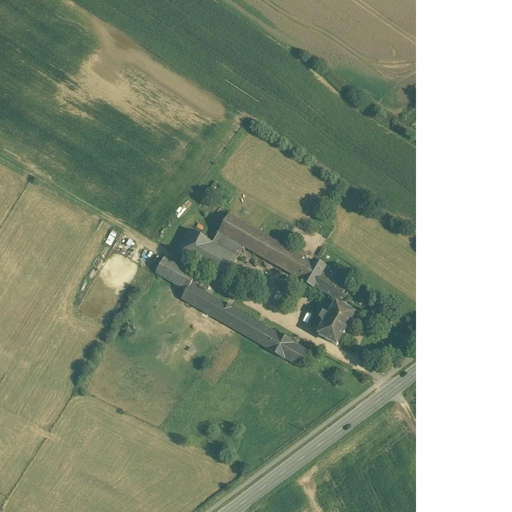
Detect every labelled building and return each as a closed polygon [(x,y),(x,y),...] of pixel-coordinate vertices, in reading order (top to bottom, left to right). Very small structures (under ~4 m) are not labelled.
[(316,264),(234,217),(225,234),(306,281),(316,264)] [(240,255),(187,225),(173,250),(226,280),(240,255)] [(199,276),(168,258),(159,274),(191,291),(194,285),(199,276)] [(327,270),(316,264),(306,281),(317,287),(326,271),(327,270)] [(335,276),(326,271),(317,287),(342,301),(350,287),(335,279),(335,276)] [(314,351),(194,285),(191,291),(186,300),(305,367),(314,351)] [(358,314),(341,303),(321,334),(339,345),(358,314)]
